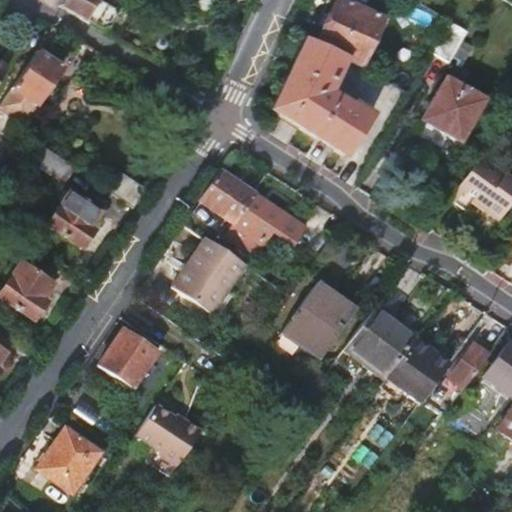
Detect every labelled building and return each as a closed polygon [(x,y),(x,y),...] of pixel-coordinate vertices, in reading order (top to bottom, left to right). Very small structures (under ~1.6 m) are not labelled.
[(63,0),(59,8),(82,21),(83,21),(102,30),(109,29),(116,16),(113,9),(94,0),(63,0)] [(338,0),(337,0),(315,47),(345,61),(361,69),(383,20),(338,0)] [(450,23),(433,53),(446,63),(447,63),(465,32),(450,23)] [(304,42),(273,112),(346,159),(371,117),(352,105),(350,107),(330,94),(345,61),(315,47),(304,42)] [(35,55),(0,106),(0,110),(18,123),(26,120),(59,72),(35,55)] [(444,79),(420,122),(460,144),(483,100),(444,79)] [(27,160),(59,181),(69,167),(38,145),(27,160)] [(511,177),(476,155),(448,198),(467,210),(473,201),(500,218),(511,199),(511,177)] [(115,172),(103,190),(134,210),(146,192),(115,172)] [(220,173),(200,204),(233,227),(254,197),(220,173)] [(69,193),(47,227),(82,250),(94,233),(88,229),(98,214),(69,193)] [(254,197),(233,227),(249,238),(241,250),(256,261),(274,234),(285,218),(254,197)] [(274,234),(297,250),(309,234),(285,218),(274,234)] [(233,227),(225,240),(241,250),(249,238),(233,227)] [(200,247),(240,274),(244,268),(218,250),(204,241),(200,247)] [(200,247),(172,290),(207,313),(224,289),(228,292),(240,274),(200,247)] [(20,266),(0,295),(0,301),(33,324),(44,308),(38,304),(50,286),(20,266)] [(319,288),(283,340),(319,366),(356,315),(319,288)] [(374,309),(342,354),(383,384),(385,381),(414,342),(417,339),(374,309)] [(98,368),(133,392),(156,359),(121,335),(105,358),(98,368)] [(414,342),(385,381),(420,405),(440,377),(448,366),(414,342)] [(471,347),(446,381),(462,392),(476,373),(487,358),(471,347)] [(511,348),(510,347),(487,381),(511,399),(511,348)] [(155,407),(134,438),(156,453),(155,456),(177,471),(201,435),(184,424),(182,426),(155,407)] [(511,414),(498,434),(511,444),(511,414)] [(65,432),(37,473),(73,498),(102,457),(65,432)]
